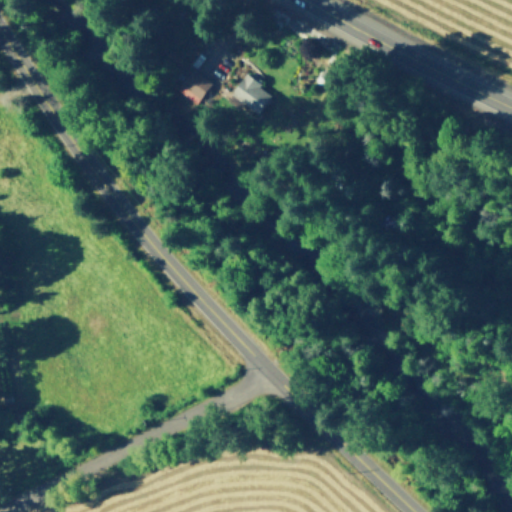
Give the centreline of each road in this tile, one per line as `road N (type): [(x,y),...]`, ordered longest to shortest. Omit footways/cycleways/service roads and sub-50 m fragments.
road 1 (secondary): [(417,511),(164,256),(85,159),(0,30)]
road 2 (residential): [(3,511),(272,372)]
road 3 (primary): [(511,105),(309,0)]
